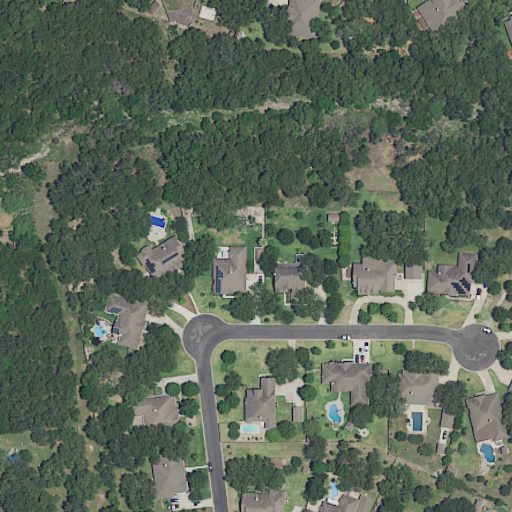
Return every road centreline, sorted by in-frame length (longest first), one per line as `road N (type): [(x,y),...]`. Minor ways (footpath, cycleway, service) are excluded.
road 1 (residential): [(476,351),(419,335),(204,336)]
road 2 (residential): [(223,511),(204,336)]
